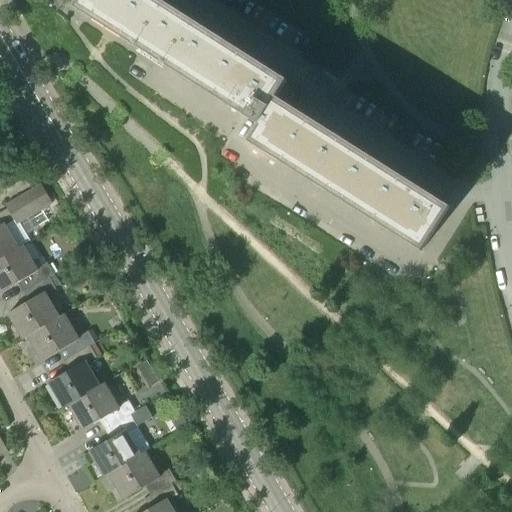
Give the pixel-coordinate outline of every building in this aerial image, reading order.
[(278,98),(288,81),(160,0),(82,0),(76,9),(150,56),(147,60),(244,120),(246,116),(260,125),(249,143),(281,163),(278,168),(402,246),(405,241),(422,252),(450,207),(278,98)] [(0,260),(19,249),(6,226),(16,220),(18,224),(53,203),(42,185),(7,205),(9,209),(0,213),(0,260)] [(19,249),(0,260),(0,288),(3,293),(18,284),(23,292),(51,277),(55,275),(48,263),(37,269),(24,246),(19,249)] [(51,277),(23,292),(29,302),(8,314),(24,341),(29,338),(60,317),(47,295),(57,289),(51,277)] [(60,317),(29,338),(44,362),(59,353),(64,361),(91,346),(95,344),(88,332),(78,338),(64,315),(60,317)] [(91,346),(64,361),(70,371),(49,383),(65,409),(70,406),(100,386),(87,364),(98,357),(91,346)] [(137,365),(143,375),(153,369),(147,359),(137,365)] [(100,386),(70,406),(84,431),(100,421),(105,430),(132,415),(136,413),(129,401),(119,407),(104,383),(100,386)] [(132,415),(105,430),(110,440),(89,452),(105,478),(110,475),(141,455),(128,433),(138,427),(132,415)] [(0,458),(9,453),(0,436),(0,458)] [(145,500),(173,485),(177,482),(170,470),(159,476),(145,453),(141,455),(110,475),(124,500),(140,491),(145,500)] [(174,511),(168,501),(179,495),(173,485),(145,500),(151,509),(146,511),(174,511)]
